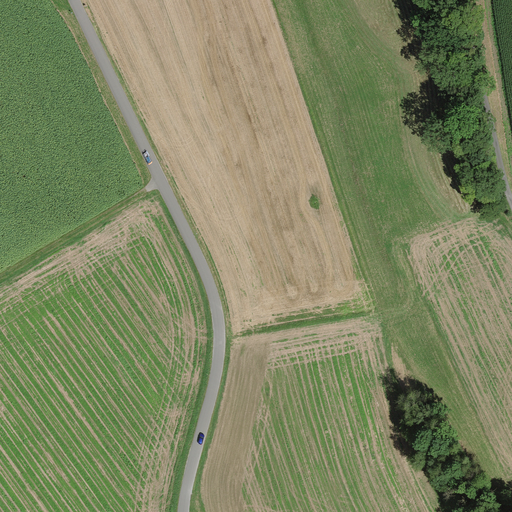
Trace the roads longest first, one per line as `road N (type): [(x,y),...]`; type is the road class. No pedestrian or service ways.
road 1 (unclassified): [(181,511),(219,361),(218,316),(205,270),(73,0)]
road 2 (track): [(511,199),(461,0)]
